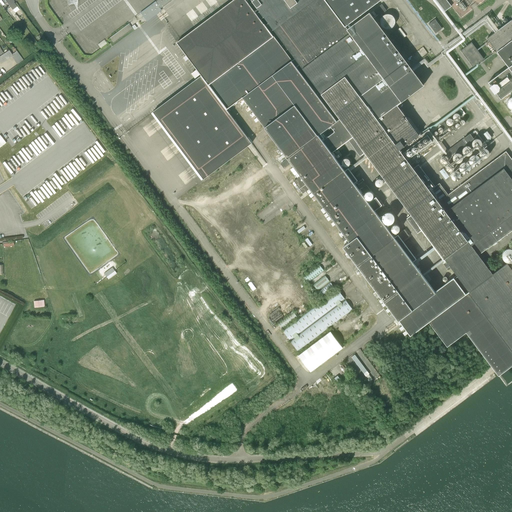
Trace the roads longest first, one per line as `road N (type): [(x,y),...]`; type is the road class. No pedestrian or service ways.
road 1 (unclassified): [(0,362),(153,446),(190,456),(385,451)]
road 2 (unclassified): [(31,0),(123,133)]
